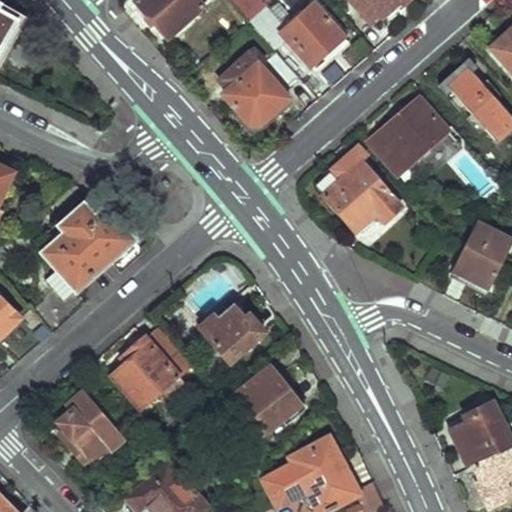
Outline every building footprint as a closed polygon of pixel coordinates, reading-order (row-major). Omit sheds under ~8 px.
[(140,0),(136,4),(168,41),(205,8),(197,0),(140,0)] [(231,0),(252,22),(267,9),(269,7),(263,0),(231,0)] [(351,0),(372,25),(382,16),(384,19),(397,6),(401,10),(411,0),(351,0)] [(295,22),(278,2),(268,11),(285,30),(295,22)] [(0,50),(16,24),(0,13),(0,10),(2,6),(0,5),(0,50)] [(252,22),(276,50),(286,41),(313,68),(324,58),(345,39),(316,5),(295,22),(285,30),(268,11),(267,9),(252,22)] [(511,33),(494,51),(511,70),(511,33)] [(324,58),(332,66),(353,48),(345,39),(324,58)] [(224,97),(250,126),(260,128),(291,101),(260,65),(224,97)] [(450,87),(502,146),(511,134),(511,116),(471,69),(450,87)] [(370,146),(400,178),(451,133),(423,100),(370,146)] [(326,199),(358,235),(377,218),(386,228),(405,213),(363,165),(370,159),(362,151),(335,174),(343,184),(326,199)] [(0,193),(10,171),(0,165),(0,193)] [(472,208),(481,213),(485,205),(476,203),(472,208)] [(31,310),(50,333),(87,302),(76,291),(135,238),(118,221),(113,225),(101,210),(94,215),(85,204),(60,224),(66,229),(43,250),(65,277),(31,310)] [(454,270),(491,289),(511,243),(511,240),(477,223),(454,270)] [(0,337),(18,318),(0,299),(0,337)] [(199,328),(230,363),(266,334),(240,302),(216,320),(212,315),(199,328)] [(180,353),(161,331),(148,342),(147,340),(129,354),(134,360),(114,376),(141,407),(180,378),(168,364),(180,353)] [(240,394),(273,438),(313,406),(294,383),(290,386),(274,368),(240,394)] [(71,448),(85,462),(115,434),(86,399),(58,423),(77,443),(71,448)] [(454,429),(471,466),(476,464),(509,447),(511,445),(511,441),(492,402),(465,413),(469,420),(454,429)] [(270,479),(282,503),(312,489),(324,511),(359,494),(333,440),(298,458),(300,463),(270,479)] [(483,488),(491,508),(511,496),(511,453),(509,447),(476,464),(486,487),(483,488)] [(148,505),(154,511),(199,511),(205,507),(170,461),(131,499),(141,509),(148,505)] [(0,511),(18,511),(0,494),(0,511)]
